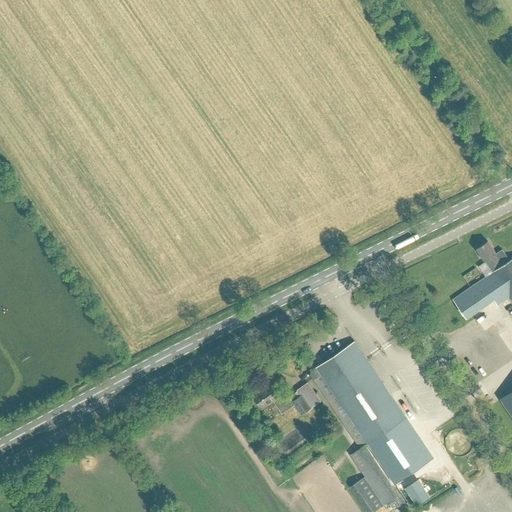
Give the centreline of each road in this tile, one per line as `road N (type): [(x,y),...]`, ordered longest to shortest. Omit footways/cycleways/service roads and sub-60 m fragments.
road 1 (unclassified): [(0,467),(511,205)]
road 2 (primary): [(511,184),(0,445)]
road 3 (track): [(379,270),(511,466)]
